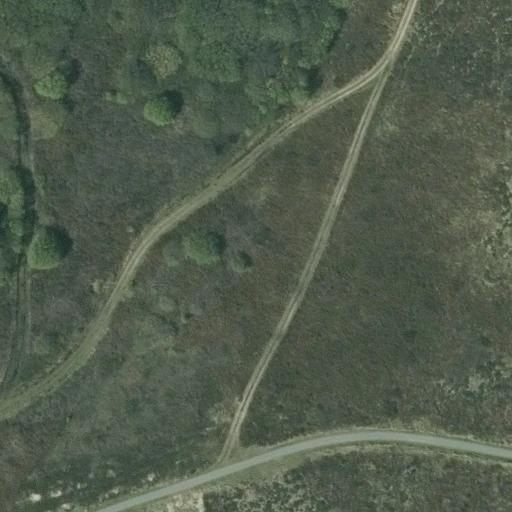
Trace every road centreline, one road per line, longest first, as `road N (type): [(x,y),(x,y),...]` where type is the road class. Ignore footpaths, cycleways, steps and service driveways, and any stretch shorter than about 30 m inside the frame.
road 1 (unknown): [(414,0),(382,73),(308,104),(176,202),(76,346),(0,403)]
road 2 (unknown): [(214,473),(314,252),(382,73)]
road 3 (track): [(0,61),(22,111),(26,208),(24,322),(0,394)]
